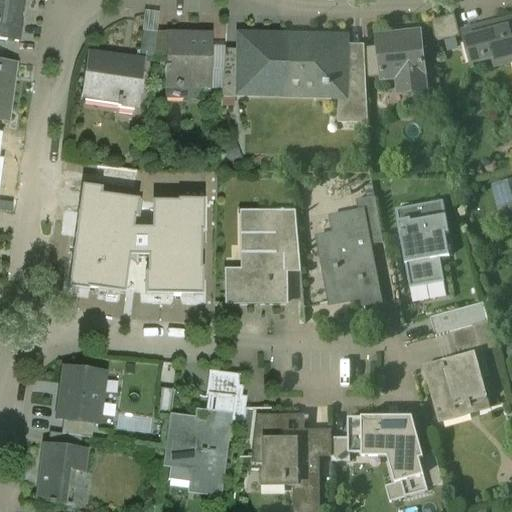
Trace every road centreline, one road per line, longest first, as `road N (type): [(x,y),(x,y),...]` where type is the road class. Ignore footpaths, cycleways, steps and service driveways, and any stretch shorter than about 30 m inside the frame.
road 1 (residential): [(73,25),(60,90),(40,122),(21,283),(39,334)]
road 2 (residential): [(39,334),(141,345),(330,345)]
road 3 (residential): [(461,0),(343,9),(243,0)]
